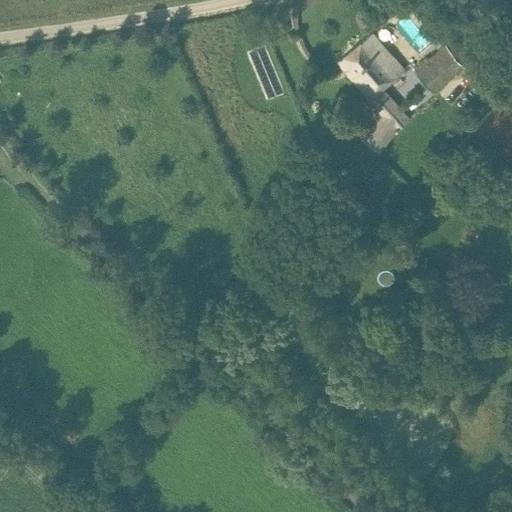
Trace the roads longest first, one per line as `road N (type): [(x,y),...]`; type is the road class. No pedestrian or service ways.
road 1 (track): [(356,511),(39,197),(0,145)]
road 2 (unclassified): [(0,39),(242,0)]
